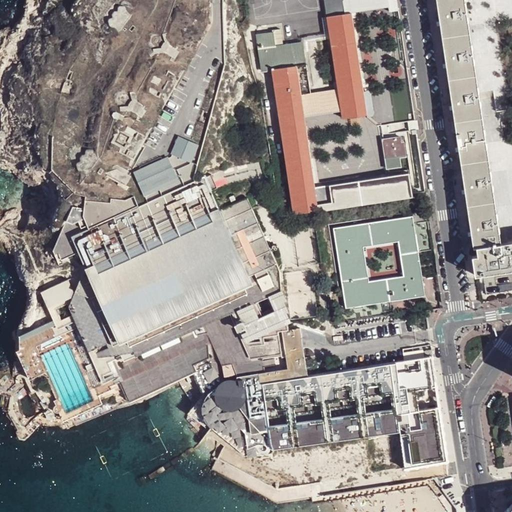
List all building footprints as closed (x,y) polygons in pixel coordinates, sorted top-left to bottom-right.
[(364,91),(353,14),(348,15),(345,0),(326,0),(329,18),(339,89),(342,111),(343,119),(368,115),(364,91)] [(345,0),(348,15),(353,14),(391,8),(389,0),(345,0)] [(389,0),(391,8),(391,14),(400,12),(398,0),(389,0)] [(476,275),(511,270),(511,241),(502,243),(491,170),(488,143),(482,101),(480,92),(468,1),(466,2),(466,0),(438,0),(439,5),(460,150),(463,173),(474,247),(478,247),(479,254),(473,255),(476,275)] [(511,109),(498,22),(498,21),(506,20),(503,0),(466,0),(466,2),(468,1),(480,92),(494,90),(495,98),(498,111),(511,109)] [(511,0),(503,0),(506,20),(511,18),(511,0)] [(110,26),(119,32),(125,25),(133,13),(124,8),(119,7),(119,11),(113,12),(113,19),(110,19),(110,26)] [(167,33),(163,34),(166,42),(164,43),(162,48),(154,49),(154,53),(165,53),(175,59),(179,51),(177,50),(178,48),(171,42),(167,33)] [(282,33),(274,34),(275,47),(284,46),(282,33)] [(311,93),(303,43),(284,46),(275,47),(274,34),(258,36),(263,72),(274,69),(274,70),(298,66),(302,95),(311,93)] [(296,214),(319,210),(316,187),(305,116),(302,95),(298,66),(274,70),(296,214)] [(72,73),(69,70),(62,92),(69,93),(73,81),(69,80),(72,73)] [(156,93),(155,96),(167,102),(180,78),(168,71),(166,73),(156,93)] [(342,111),(339,89),(311,93),(302,95),(305,116),(342,111)] [(138,91),(131,93),(133,101),(131,101),(129,105),(121,107),(121,113),(117,112),(113,115),(114,118),(122,120),(123,123),(112,141),(121,147),(119,151),(133,159),(147,136),(134,126),(147,111),(144,109),(146,106),(143,105),(138,91)] [(364,91),(368,115),(368,116),(369,116),(371,116),(372,116),(373,114),(374,113),(373,110),(371,108),(369,91),(364,91)] [(511,139),(511,118),(511,109),(498,111),(495,98),(482,101),(488,143),(511,139)] [(203,144),(184,135),(177,152),(196,160),(203,144)] [(396,158),(406,156),(404,143),(402,143),(401,137),(385,140),(387,159),(396,158)] [(511,139),(488,143),(491,170),(511,166),(511,139)] [(80,169),(87,174),(101,156),(93,150),(88,152),(88,157),(84,158),(84,162),(80,165),(80,169)] [(139,170),(148,190),(151,191),(182,177),(172,156),(139,170)] [(406,156),(396,158),(397,165),(407,164),(406,156)] [(502,243),(511,241),(511,166),(491,170),(502,243)] [(316,187),(319,210),(414,195),(410,171),(389,174),(316,187)] [(211,176),(204,178),(211,191),(218,188),(211,176)] [(252,283),(250,275),(219,210),(211,191),(204,178),(195,180),(195,182),(137,207),(137,205),(90,226),(90,227),(72,235),(82,257),(85,263),(78,277),(71,295),(93,303),(110,340),(114,340),(131,336),(252,283)] [(137,205),(132,195),(123,200),(83,196),(83,209),(90,226),(137,205)] [(246,197),(219,210),(250,275),(276,263),(246,197)] [(90,226),(83,209),(72,208),(54,252),(60,267),(82,257),(72,235),(90,227),(90,226)] [(419,252),(413,216),(335,229),(348,308),(392,301),(426,295),(419,252)] [(276,263),(250,275),(252,283),(260,297),(261,300),(281,291),(280,271),(276,263)] [(110,340),(93,303),(71,295),(78,277),(41,294),(54,321),(59,318),(61,329),(75,326),(76,330),(90,328),(84,315),(92,311),(98,326),(104,338),(105,341),(110,340)] [(252,283),(131,336),(197,324),(260,297),(252,283)] [(233,312),(235,318),(250,321),(253,337),(253,340),(259,339),(279,336),(279,333),(289,332),(289,330),(282,290),(281,291),(261,300),(233,312)] [(197,324),(202,323),(229,314),(231,318),(235,318),(233,312),(261,300),(260,297),(197,324)] [(229,314),(202,323),(220,320),(231,318),(229,314)] [(31,380),(46,377),(56,400),(55,401),(56,405),(55,405),(54,411),(59,411),(63,421),(102,404),(98,396),(97,393),(96,390),(90,392),(94,401),(67,413),(41,356),(68,345),(61,329),(59,318),(54,321),(20,336),(21,350),(17,352),(31,380)] [(220,320),(229,342),(241,341),(231,318),(220,320)] [(245,340),(235,318),(231,318),(241,341),(245,340)] [(250,321),(235,318),(245,340),(253,340),(253,337),(250,321)] [(199,328),(201,333),(203,333),(206,333),(213,332),(213,330),(221,330),(224,344),(226,343),(229,343),(229,342),(220,320),(202,323),(199,328)] [(197,324),(163,340),(177,337),(182,337),(199,328),(202,323),(197,324)] [(134,350),(152,342),(163,340),(197,324),(131,336),(128,338),(134,350)] [(116,343),(114,340),(111,342),(110,340),(105,341),(104,338),(96,341),(90,328),(76,330),(75,326),(61,329),(68,345),(90,392),(96,390),(110,383),(119,379),(118,376),(113,367),(111,362),(115,360),(122,357),(134,350),(128,338),(116,343)] [(199,328),(182,337),(201,333),(199,328)] [(239,380),(265,376),(264,370),(263,365),(258,366),(257,360),(256,358),(262,357),(261,355),(259,339),(253,340),(245,340),(241,341),(229,342),(229,343),(226,343),(224,344),(221,330),(213,330),(213,332),(214,333),(214,340),(214,347),(223,366),(233,364),(239,380)] [(290,341),(301,339),(300,330),(289,332),(290,341)] [(292,378),(307,376),(301,339),(290,341),(289,332),(279,333),(279,336),(282,353),(285,373),(291,372),(292,378)] [(203,333),(201,333),(182,337),(186,345),(188,349),(195,365),(209,359),(209,348),(209,341),(208,338),(206,333),(203,333)] [(259,339),(261,355),(282,353),(279,336),(259,339)] [(113,367),(118,376),(122,375),(146,364),(153,361),(182,347),(186,345),(182,337),(177,337),(138,355),(124,362),(117,365),(113,367)] [(134,350),(138,355),(177,337),(163,340),(152,342),(134,350)] [(272,453),(275,450),(271,445),(265,416),(254,417),(253,416),(245,415),(243,419),(241,422),(238,424),(236,426),(234,427),(230,428),(228,428),(224,428),(222,428),(219,426),(217,425),(213,422),(212,421),(210,418),(209,415),(209,412),(208,410),(209,405),(207,404),(207,402),(209,398),(211,396),(212,395),(215,393),(218,392),(233,388),(234,384),(236,380),(239,380),(233,364),(223,366),(214,347),(215,358),(209,359),(195,365),(197,371),(151,393),(172,385),(188,411),(185,414),(190,418),(193,414),(209,427),(207,429),(206,438),(204,440),(203,446),(214,441),(225,449),(214,471),(218,474),(278,505),(314,500),(312,486),(281,491),(278,490),(277,488),(275,470),(272,453)] [(153,361),(154,364),(183,351),(182,347),(153,361)] [(119,379),(121,383),(130,401),(151,393),(197,371),(195,365),(188,349),(183,351),(154,364),(148,367),(123,377),(119,379)] [(124,362),(138,355),(134,350),(122,357),(124,362)] [(115,360),(117,365),(124,362),(122,357),(115,360)] [(430,359),(267,385),(277,448),(396,432),(401,470),(447,463),(430,359)] [(122,375),(123,377),(148,367),(146,364),(122,375)] [(243,419),(245,415),(253,416),(254,417),(265,416),(264,406),(261,384),(292,378),(291,372),(285,373),(265,376),(239,380),(236,380),(234,384),(233,388),(218,392),(215,393),(212,395),(211,396),(209,398),(207,402),(207,404),(209,405),(208,410),(209,412),(209,415),(210,418),(212,421),(213,422),(217,425),(219,426),(222,428),(224,428),(228,428),(230,428),(234,427),(236,426),(238,424),(241,422),(243,419)] [(325,453),(329,490),(400,482),(399,473),(397,473),(396,462),(359,466),(357,452),(347,454),(345,441),(338,442),(339,451),(325,453)]
